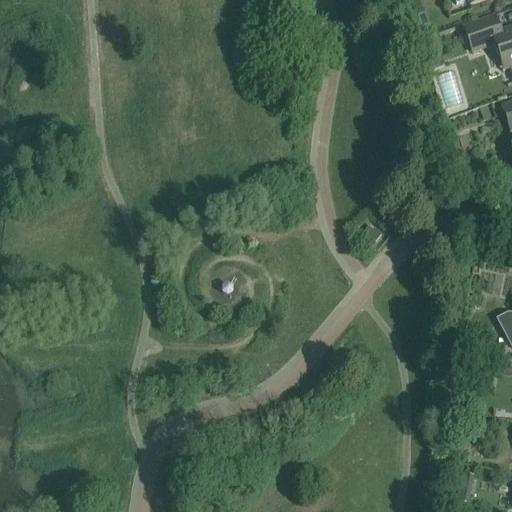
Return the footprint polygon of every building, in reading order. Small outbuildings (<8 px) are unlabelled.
[(450,0),(454,10),(466,7),(464,0),(450,0)] [(463,28),(472,54),(494,47),(497,57),(504,55),(509,70),(511,78),(511,30),(500,35),(493,17),(463,28)] [(511,133),(511,105),(501,109),(510,134),(511,133)] [(363,235),(374,245),(381,238),(370,228),(363,235)] [(497,323),(511,350),(511,317),(506,318),(497,323)]
